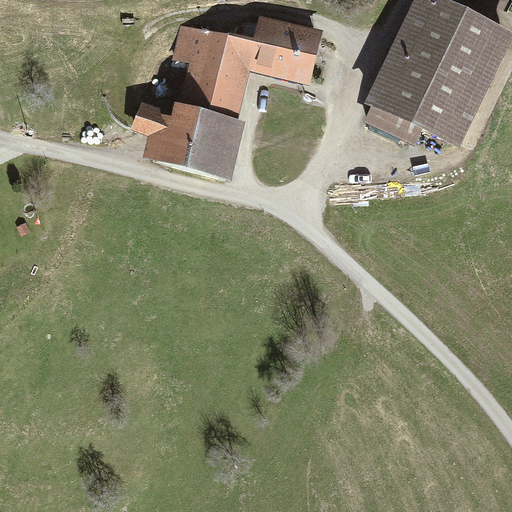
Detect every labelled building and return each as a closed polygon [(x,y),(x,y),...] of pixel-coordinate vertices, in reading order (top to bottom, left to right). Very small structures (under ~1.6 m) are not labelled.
[(511,53),(511,38),(431,0),(420,0),(367,109),(375,112),(368,127),(431,158),(438,143),(463,155),(511,53)] [(264,21),(257,47),(250,75),(264,79),(312,91),(326,37),(264,21)] [(247,86),(250,75),(257,47),(181,27),(171,64),(191,69),(178,118),(141,109),(134,137),(151,142),(145,166),(231,188),(246,131),(236,129),(247,86)] [(412,162),(393,166),(395,176),(414,172),(412,162)] [(18,229),(23,238),(31,234),(26,225),(18,229)]
